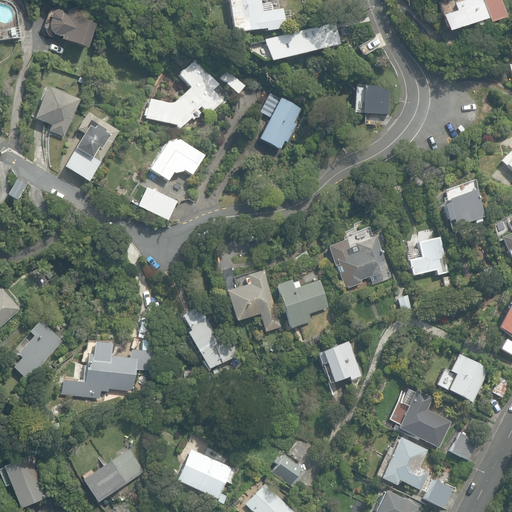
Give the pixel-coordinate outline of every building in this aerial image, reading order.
[(227,0),(232,34),(265,29),(265,30),(283,28),(281,11),(262,13),(259,0),(227,0)] [(440,16),(445,33),(476,23),(477,26),(481,25),(480,21),(487,19),(488,23),(506,18),(500,0),(462,0),(455,2),(454,0),(447,0),(437,4),(441,15),(440,16)] [(85,50),(94,25),(79,19),(81,15),(77,7),(65,4),(51,8),(42,27),(47,37),(52,38),(53,35),(60,38),(60,40),(85,50)] [(144,119),(180,129),(190,118),(193,120),(199,114),(196,109),(200,106),(207,115),(222,102),(212,91),(217,84),(194,58),(177,76),(190,88),(170,105),(147,100),(144,119)] [(219,78),(237,94),(244,86),(226,70),(219,78)] [(388,89),(350,86),(347,114),(386,117),(388,89)] [(65,138),(79,101),(45,88),(34,119),(51,125),(48,131),(65,138)] [(268,120),(257,139),(278,151),(283,142),(286,143),(299,121),(294,119),(300,109),(279,96),(277,99),(266,93),(255,113),(268,120)] [(62,167),(88,182),(117,132),(86,114),(76,130),(82,134),(62,167)] [(148,169),(167,180),(171,173),(172,173),(181,172),(182,170),(190,175),(201,157),(176,141),(164,144),(148,169)] [(511,144),(498,159),(511,172),(511,144)] [(7,194),(16,201),(27,185),(17,178),(7,194)] [(137,207),(167,220),(176,201),(146,187),(137,207)] [(452,220),(454,227),(474,220),(475,224),(482,221),(481,218),(484,217),(474,190),(446,200),(447,204),(441,206),(447,222),(452,220)] [(511,256),(511,230),(499,237),(509,258),(511,256)] [(335,266),(345,290),(360,283),(359,280),(368,276),(372,286),(391,278),(374,237),(353,246),(355,252),(352,253),(350,247),(349,248),(345,239),(326,247),(334,266),(335,266)] [(406,260),(409,276),(433,271),(435,276),(447,273),(439,237),(415,243),(418,258),(406,260)] [(492,267),(480,271),(482,278),(495,274),(492,267)] [(257,314),(264,333),(280,327),(261,269),(234,278),(231,268),(220,271),(226,289),(223,290),(234,322),(257,314)] [(275,285),(289,328),(310,322),(307,314),(327,307),(319,280),(299,286),(297,279),(291,281),(290,280),(275,285)] [(0,327),(20,310),(1,288),(0,288),(0,327)] [(511,291),(494,328),(511,337),(511,291)] [(410,309),(405,295),(395,298),(400,312),(410,309)] [(185,332),(207,369),(220,363),(239,355),(232,338),(220,344),(197,305),(180,316),(189,330),(185,332)] [(12,369),(26,381),(62,340),(37,320),(26,332),(31,336),(15,355),(20,359),(12,369)] [(497,349),(511,356),(511,344),(502,339),(500,344),(497,349)] [(315,353),(326,384),(331,382),(346,377),(347,380),(359,376),(347,341),(315,353)] [(60,395),(98,400),(99,392),(107,393),(107,389),(131,392),(133,370),(155,372),(157,352),(130,349),(129,359),(108,356),(110,344),(92,342),(91,354),(86,354),(83,378),(63,376),(60,395)] [(434,385),(471,404),(475,394),(480,397),(484,390),(479,387),(487,371),(455,354),(447,371),(442,368),(434,385)] [(385,370),(391,372),(393,364),(387,362),(385,370)] [(376,388),(382,390),(389,375),(383,372),(376,388)] [(490,393),(501,398),(510,380),(499,374),(490,393)] [(418,438),(437,448),(450,422),(425,410),(431,398),(414,390),(396,428),(406,432),(404,435),(417,441),(418,438)] [(49,426),(51,431),(57,429),(55,424),(58,423),(56,418),(49,420),(51,426),(49,426)] [(448,451),(467,460),(475,442),(456,433),(448,451)] [(421,499),(440,508),(450,489),(425,477),(427,472),(417,467),(425,450),(398,437),(378,478),(393,485),(396,479),(418,490),(419,489),(425,492),(421,499)] [(80,479),(95,502),(143,471),(128,448),(80,479)] [(176,481),(216,499),(224,481),(231,484),(238,469),(229,465),(228,467),(190,450),(176,481)] [(1,466),(18,508),(46,497),(29,455),(1,466)] [(292,489),(305,471),(282,455),(279,459),(276,456),(271,462),(275,465),(269,473),(292,489)] [(254,480),(259,486),(266,479),(260,474),(254,480)] [(251,511),(292,511),(263,483),(243,504),(251,511)] [(418,511),(421,508),(405,500),(405,499),(402,497),(402,498),(384,490),(373,511),(418,511)] [(216,501),(223,504),(226,496),(219,493),(216,501)]
